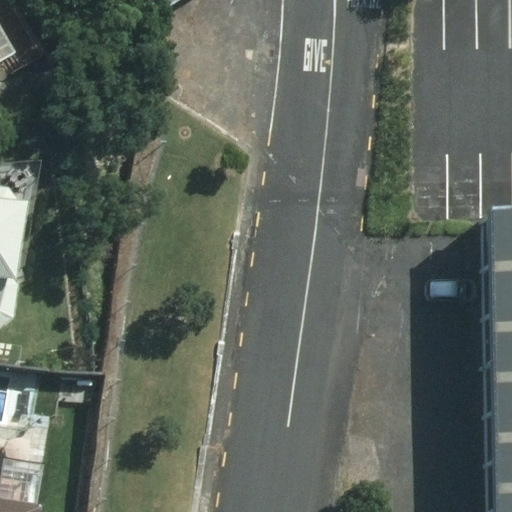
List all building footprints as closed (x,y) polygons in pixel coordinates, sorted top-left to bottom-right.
[(140,0),(153,22),(188,0),(140,0)] [(0,65),(10,61),(0,43),(0,65)] [(0,333),(10,327),(18,284),(9,272),(16,216),(3,194),(0,193),(0,333)] [(511,511),(511,218),(479,219),(484,511),(511,511)] [(0,511),(32,511),(38,480),(0,473),(0,511)]
